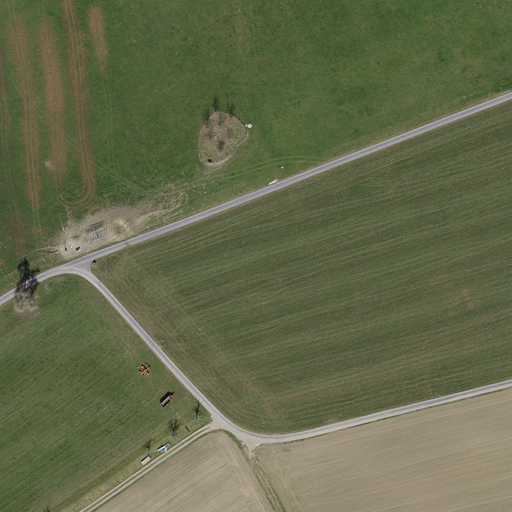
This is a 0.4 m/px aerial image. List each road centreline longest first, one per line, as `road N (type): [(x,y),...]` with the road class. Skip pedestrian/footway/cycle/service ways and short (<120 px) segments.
road 1 (track): [(80,260),(247,436),(304,433),(511,381)]
road 2 (track): [(80,260),(511,93)]
